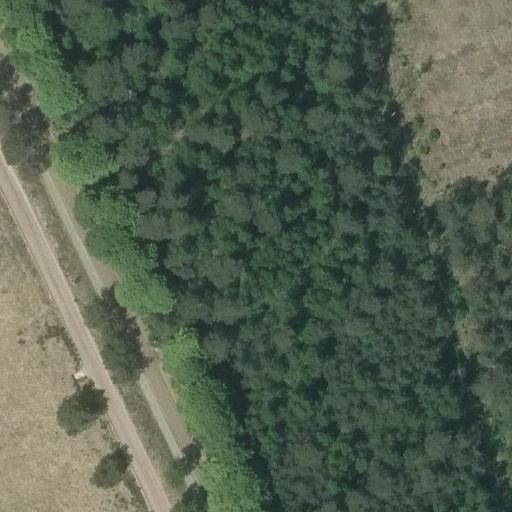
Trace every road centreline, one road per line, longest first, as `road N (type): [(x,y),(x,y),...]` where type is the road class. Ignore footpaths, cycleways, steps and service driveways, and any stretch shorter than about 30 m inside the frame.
road 1 (track): [(217,511),(0,52)]
road 2 (track): [(157,511),(0,173)]
